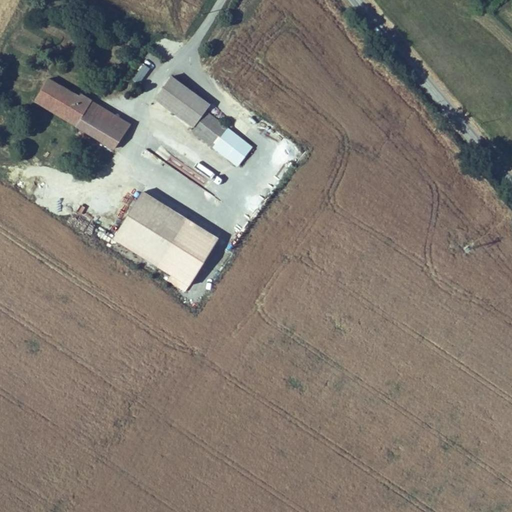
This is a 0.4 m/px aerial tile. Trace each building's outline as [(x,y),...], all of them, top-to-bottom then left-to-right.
[(136,81),(145,83),(149,66),(140,64),(136,81)] [(212,113),(173,86),(158,109),(196,136),(207,119),(212,113)] [(78,136),(93,111),(83,105),(81,107),(50,88),(37,110),(78,136)] [(132,135),(93,111),(78,136),(118,159),(132,135)] [(205,146),(218,126),(207,119),(196,136),(194,138),(205,146)] [(218,155),(231,135),(218,126),(205,146),(218,155)] [(256,152),(231,135),(218,155),(243,172),(256,152)] [(188,293),(220,236),(142,192),(114,241),(172,274),(167,282),(188,293)]
